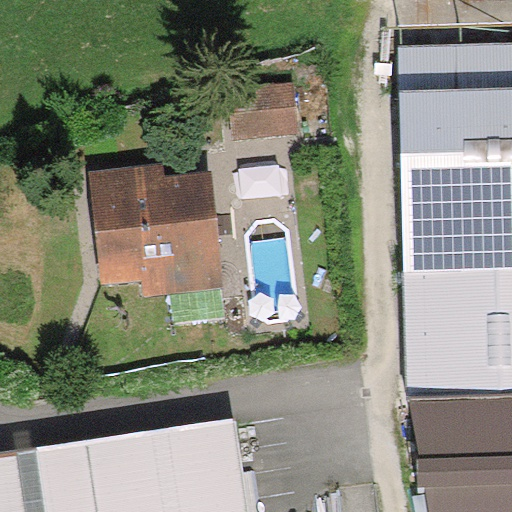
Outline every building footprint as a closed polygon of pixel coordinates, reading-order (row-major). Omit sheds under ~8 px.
[(511,35),(381,39),(390,415),(511,412),(511,35)] [(310,96),(240,98),(240,137),(311,136),(310,96)] [(154,165),(77,174),(92,304),(215,290),(201,170),(155,175),(154,165)] [(511,511),(511,412),(390,415),(413,511),(511,511)] [(241,511),(229,419),(0,449),(0,511),(241,511)]
